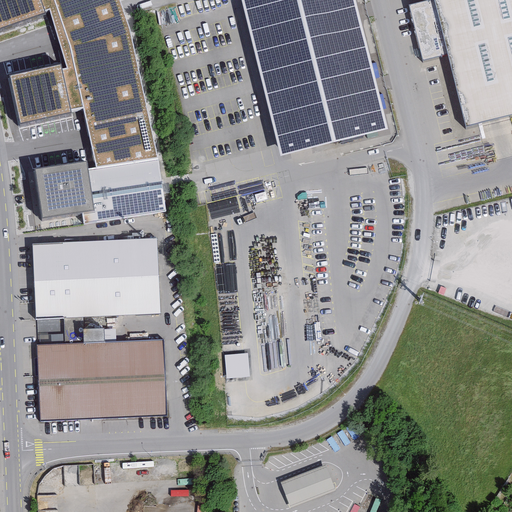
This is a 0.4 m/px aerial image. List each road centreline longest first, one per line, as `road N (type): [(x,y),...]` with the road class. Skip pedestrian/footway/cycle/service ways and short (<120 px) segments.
road 1 (unknown): [(424,150),(369,154),(311,173),(288,170),(267,143),(247,47)]
road 2 (unclassified): [(6,332),(15,511)]
road 3 (unknown): [(302,0),(331,132)]
road 4 (unclassified): [(0,212),(6,332)]
